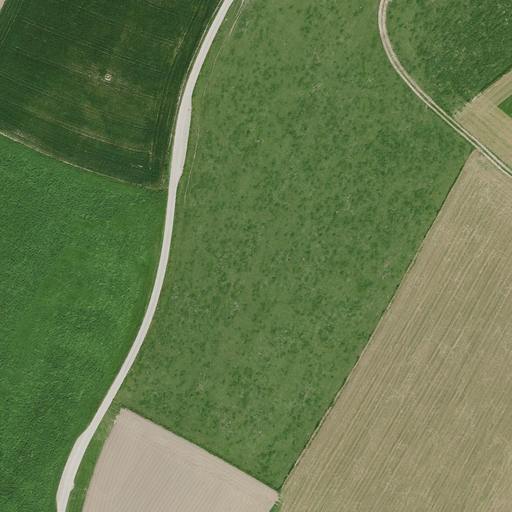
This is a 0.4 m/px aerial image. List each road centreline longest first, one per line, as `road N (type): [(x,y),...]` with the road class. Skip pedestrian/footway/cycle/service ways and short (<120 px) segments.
road 1 (unclassified): [(228,0),(188,91),(161,275),(142,336),(67,478),(61,511)]
road 2 (track): [(386,0),(387,52),(416,90),(511,174)]
